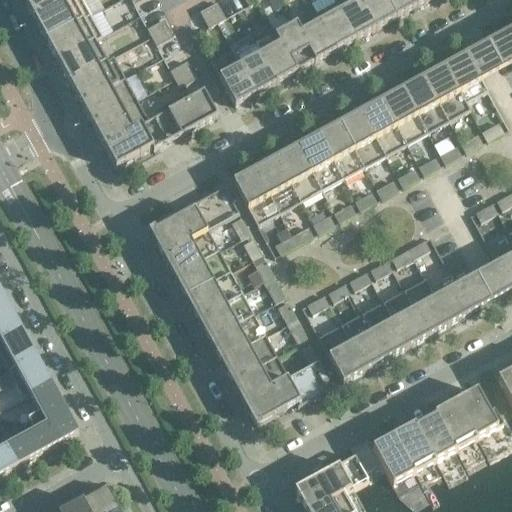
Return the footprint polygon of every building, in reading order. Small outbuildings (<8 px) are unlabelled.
[(25,0),(22,2),(34,23),(75,0),(25,0)] [(90,20),(79,0),(75,0),(34,23),(46,44),(90,20)] [(257,5),(253,0),(242,0),(248,10),(257,5)] [(376,33),(357,0),(346,0),(335,6),(356,44),(376,33)] [(357,0),(376,33),(396,22),(384,0),(357,0)] [(416,11),(410,0),(384,0),(396,22),(416,11)] [(410,0),(416,11),(436,0),(410,0)] [(216,6),(208,11),(217,27),(225,22),(216,6)] [(356,44),(335,6),(315,17),(336,55),(356,44)] [(217,27),(208,11),(199,16),(208,32),(217,27)] [(336,55),(315,17),(295,28),(316,66),(336,55)] [(102,42),(90,20),(46,44),(57,65),(95,45),(95,46),(102,42)] [(146,33),(151,41),(168,32),(164,23),(146,33)] [(316,66),(295,28),(275,39),(296,77),(297,76),(297,75),(314,66),(316,66)] [(173,41),(168,32),(151,41),(156,50),(173,41)] [(251,43),(255,50),(276,88),(296,77),(275,39),(271,32),(251,43)] [(511,34),(511,35),(510,33),(486,46),(502,74),(511,68),(511,34)] [(95,45),(57,65),(69,86),(106,66),(106,65),(95,46),(95,45)] [(502,74),(486,46),(477,51),(462,59),(463,61),(458,64),(457,62),(458,64),(445,71),(465,108),(488,96),(482,85),(493,79),(502,74)] [(276,88),(255,50),(235,61),(256,99),(276,88)] [(113,61),(106,65),(106,66),(69,86),(80,108),(125,83),(113,61)] [(256,99),(235,61),(214,72),(235,110),(256,99)] [(169,75),(174,83),(191,74),(187,66),(169,75)] [(437,76),(424,83),(448,127),(469,115),(465,108),(445,71),(443,73),(441,70),(441,71),(442,73),(437,75),(436,73),(436,74),(437,76)] [(196,83),(191,74),(174,83),(179,92),(196,83)] [(416,87),(403,94),(427,138),(448,127),(424,83),(422,84),(420,82),(421,84),(416,87),(415,85),(414,85),(416,87)] [(136,104),(125,83),(80,108),(92,129),(136,104)] [(395,99),(382,106),(406,150),(427,138),(403,94),(401,96),(399,93),(399,94),(400,96),(395,98),(394,96),(393,97),(395,99)] [(203,95),(167,115),(181,139),(217,120),(203,95)] [(148,125),(136,104),(92,129),(103,150),(140,130),(148,125)] [(373,110),(361,117),(385,161),(406,150),(382,106),(379,107),(378,105),(379,107),(374,110),(373,108),(372,108),(373,110)] [(154,122),(167,147),(181,139),(167,115),(154,122)] [(352,122),(340,129),(364,173),(385,161),(361,117),(358,119),(357,116),(357,117),(358,119),(353,122),(352,119),(351,120),(352,122)] [(140,130),(152,152),(153,155),(167,147),(154,122),(148,125),(140,130)] [(331,134),(318,141),(342,185),(364,173),(340,129),(337,130),(336,128),(335,129),(336,131),(331,133),(330,131),(330,132),(331,134)] [(115,172),(152,152),(140,130),(103,150),(115,172)] [(494,130),(481,137),(486,146),(499,139),(494,130)] [(310,145),(297,152),(321,196),(342,185),(318,141),(316,142),(315,140),(314,140),(315,142),(310,145),(309,143),(310,145)] [(473,141),(460,148),(465,158),(478,151),(473,141)] [(289,157),(276,164),(300,208),(321,196),(297,152),(295,153),(294,151),(293,152),(294,154),(289,156),(288,154),(288,155),(289,157)] [(439,160),(444,169),(457,162),(451,153),(439,160)] [(268,168),(255,175),(279,219),(300,208),(276,164),(274,165),(272,163),(273,165),(268,168),(267,166),(266,166),(268,168)] [(418,171),(423,181),(436,174),(430,164),(418,171)] [(247,180),(233,187),(257,231),(279,219),(255,175),(253,176),(251,174),(251,175),(252,177),(247,179),(246,177),(245,178),(247,180)] [(397,183),(402,192),(415,185),(409,176),(397,183)] [(375,194),(381,204),(393,197),(388,187),(375,194)] [(188,212),(190,216),(202,238),(207,235),(238,218),(224,192),(221,194),(220,192),(219,192),(220,194),(215,197),(214,195),(215,197),(188,212)] [(511,196),(500,203),(505,213),(511,209),(511,196)] [(354,206),(359,216),(372,209),(367,199),(354,206)] [(479,215),(484,224),(497,218),(492,208),(479,215)] [(333,218),(338,227),(351,220),(346,211),(333,218)] [(202,238),(190,216),(177,223),(176,220),(176,221),(177,223),(172,226),(171,223),(170,224),(171,226),(151,237),(158,251),(156,252),(157,252),(159,251),(161,256),(159,257),(160,258),(162,257),(163,259),(202,238)] [(312,229),(317,239),(330,232),(325,222),(312,229)] [(250,239),(243,226),(233,232),(240,244),(250,239)] [(303,234),(291,241),(296,250),(309,243),(303,234)] [(219,256),(207,235),(202,238),(163,259),(170,272),(168,273),(170,272),(173,277),(171,278),(171,279),(173,278),(175,280),(219,256)] [(296,250),(291,241),(278,247),(283,257),(296,250)] [(511,246),(490,258),(496,268),(484,275),(476,279),(492,308),(500,303),(511,297),(511,246)] [(425,257),(420,247),(408,254),(413,264),(425,257)] [(261,260),(254,248),(245,253),(252,266),(261,260)] [(413,264),(408,254),(395,261),(400,270),(413,264)] [(230,277),(219,256),(175,280),(176,283),(174,284),(176,283),(179,288),(177,289),(177,290),(179,289),(186,302),(230,277)] [(374,272),(379,282),(392,275),(386,265),(374,272)] [(273,282),(266,269),(256,274),(263,287),(273,282)] [(242,299),(230,277),(186,302),(188,304),(186,305),(186,306),(188,305),(191,310),(189,311),(191,310),(198,323),(242,299)] [(353,284),(358,294),(371,287),(365,277),(353,284)] [(492,308),(476,279),(456,290),(450,280),(428,292),(449,329),(461,322),(462,324),(463,324),(462,322),(467,319),(468,321),(492,308)] [(424,285),(403,296),(428,341),(430,339),(431,341),(432,341),(431,339),(435,336),(437,338),(436,336),(449,329),(428,292),(424,285)] [(350,298),(344,288),(332,295),(337,305),(350,298)] [(285,303),(278,290),(268,295),(275,308),(285,303)] [(428,341),(403,296),(382,308),(407,352),(409,351),(410,353),(411,353),(409,350),(414,348),(416,350),(415,347),(428,341)] [(254,320),(242,299),(198,323),(199,325),(197,326),(197,327),(200,326),(202,331),(200,332),(203,331),(209,344),(254,320)] [(329,310),(323,300),(311,307),(316,317),(329,310)] [(0,342),(20,332),(4,304),(0,306),(0,342)] [(407,352),(382,308),(361,319),(385,364),(388,362),(389,364),(390,364),(388,362),(393,359),(394,361),(395,361),(394,359),(407,352)] [(296,324),(289,311),(279,316),(286,329),(296,324)] [(385,364),(361,319),(340,331),(364,375),(367,374),(368,376),(369,376),(367,373),(372,371),(373,373),(374,373),(373,371),(385,364)] [(265,341),(254,320),(209,344),(211,346),(209,348),(211,347),(214,352),(212,353),(214,352),(221,365),(265,341)] [(364,375),(340,331),(318,343),(342,387),(346,385),(347,387),(346,385),(351,382),(352,384),(353,384),(352,382),(364,375)] [(35,360),(20,332),(0,342),(0,359),(8,375),(35,360)] [(308,345),(301,332),(291,338),(298,350),(308,345)] [(277,362),(265,341),(221,365),(222,367),(220,369),(223,368),(225,373),(223,374),(223,375),(226,373),(232,386),(277,362)] [(302,359),(309,371),(319,366),(312,353),(302,359)] [(50,388),(35,360),(8,375),(24,403),(50,388)] [(288,383),(277,362),(232,386),(234,388),(232,390),(234,389),(237,394),(235,395),(235,396),(237,394),(244,407),(283,386),(288,383)] [(319,366),(309,371),(288,383),(283,386),(295,408),(297,412),(324,397),(325,399),(326,399),(325,397),(330,394),(331,396),(330,394),(333,392),(319,366)] [(511,375),(497,383),(511,410),(511,375)] [(295,408),(283,386),(244,407),(245,410),(243,411),(246,410),(248,415),(246,416),(246,417),(249,416),(256,429),(276,418),(278,420),(277,418),(282,415),(283,417),(284,417),(282,415),(295,408)] [(61,407),(50,388),(24,403),(24,404),(30,400),(37,414),(48,408),(50,412),(61,407)] [(477,394),(455,406),(476,444),(503,430),(494,413),(488,416),(477,394)] [(476,444),(455,406),(435,418),(455,456),(476,444)] [(78,438),(61,407),(50,412),(48,408),(37,414),(46,429),(26,440),(37,460),(78,438)] [(455,456),(435,418),(414,429),(435,467),(455,456)] [(15,432),(25,433),(26,426),(16,425),(15,432)] [(435,467),(414,429),(393,440),(414,478),(435,467)] [(37,460),(26,440),(7,450),(4,444),(3,444),(18,471),(37,460)] [(414,478),(393,440),(372,452),(392,490),(414,478)] [(0,480),(18,471),(3,444),(0,446),(0,480)] [(354,462),(339,470),(352,494),(367,485),(354,462)] [(352,494),(339,470),(328,476),(340,499),(342,498),(343,499),(352,494)] [(340,499),(328,476),(317,482),(329,505),(340,499)] [(316,511),(329,505),(317,482),(294,495),(303,511),(316,511)] [(118,511),(107,491),(95,498),(82,504),(85,511),(118,511)] [(342,498),(340,499),(329,505),(316,511),(349,511),(343,499),(342,498)]
